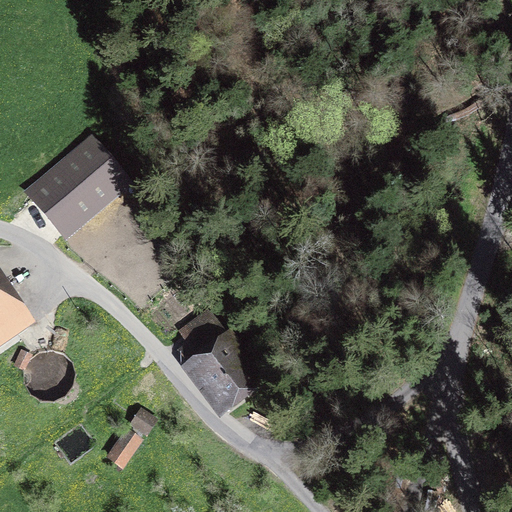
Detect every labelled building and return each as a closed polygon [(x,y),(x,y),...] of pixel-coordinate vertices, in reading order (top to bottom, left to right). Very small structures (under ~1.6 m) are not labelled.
[(114,160),(53,215),(68,231),(128,176),(114,160)] [(0,328),(20,315),(0,287),(0,328)] [(188,349),(200,365),(195,369),(224,407),(257,381),(233,349),(236,347),(231,342),(228,344),(207,315),(185,331),(195,344),(188,349)] [(145,434),(154,421),(142,412),(133,425),(145,434)] [(110,458),(123,467),(140,441),(127,432),(110,458)]
